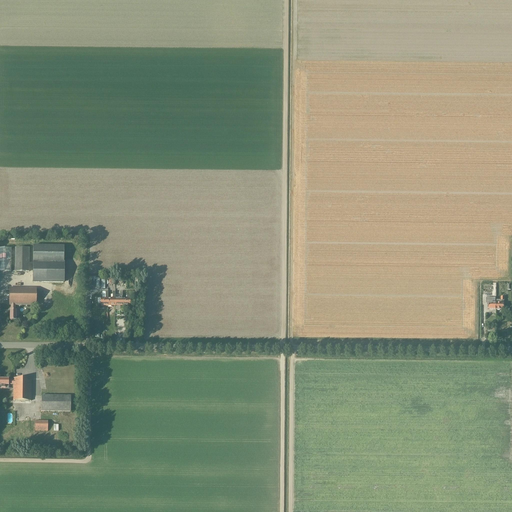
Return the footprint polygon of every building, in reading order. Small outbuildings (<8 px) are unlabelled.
[(64,246),(44,246),(33,246),(33,282),(63,282),(64,246)] [(0,248),(0,271),(11,271),(11,249),(0,248)] [(15,248),(15,271),(29,272),(29,248),(15,248)] [(105,286),(105,290),(121,290),(121,282),(111,282),(111,286),(105,286)] [(15,310),(15,305),(36,306),(36,288),(9,287),(9,305),(11,305),(11,310),(10,310),(10,320),(16,320),(16,316),(19,316),(19,310),(15,310)] [(495,303),(495,298),(486,298),(486,303),(488,303),(488,309),(496,310),(496,303),(495,303)] [(5,385),(8,385),(8,384),(13,384),(13,401),(31,401),(31,379),(13,378),(13,381),(8,380),(8,379),(0,378),(0,388),(5,389),(5,385)] [(41,396),(41,411),(71,412),(71,396),(41,396)] [(48,431),(48,421),(35,421),(35,431),(48,431)]
